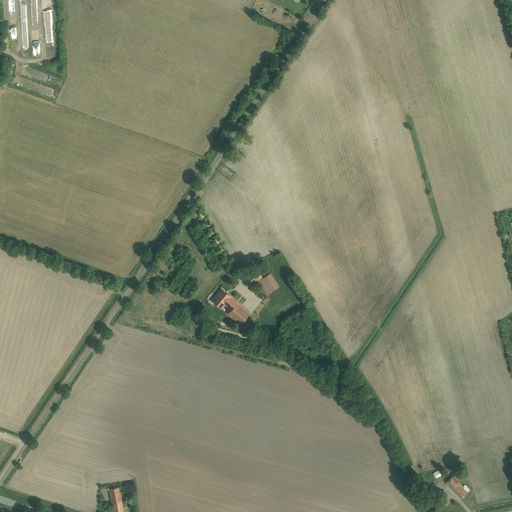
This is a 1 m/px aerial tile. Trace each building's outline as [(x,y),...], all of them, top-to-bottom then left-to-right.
[(257,279),(265,290),(279,280),(270,269),(265,273),(259,264),(244,275),(250,284),(257,279)] [(238,323),(247,312),(225,294),(227,290),(221,285),(211,297),(227,310),(225,313),(238,323)] [(432,474),(435,479),(441,476),(439,471),(432,474)] [(455,475),(452,478),(451,477),(445,483),(459,499),(469,491),(464,485),(461,488),(456,483),(460,480),(455,475)] [(119,485),(107,487),(112,511),(118,511),(124,511),(119,485)]
